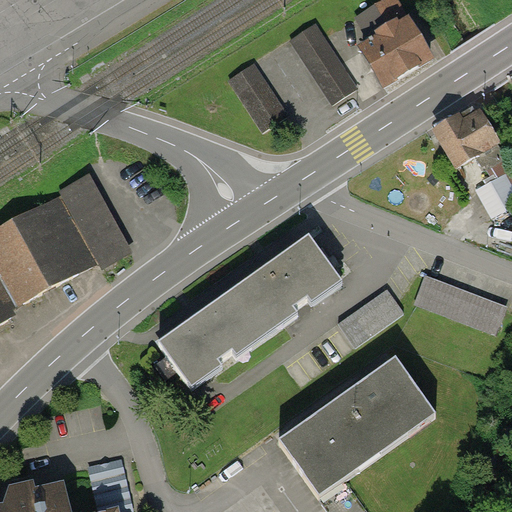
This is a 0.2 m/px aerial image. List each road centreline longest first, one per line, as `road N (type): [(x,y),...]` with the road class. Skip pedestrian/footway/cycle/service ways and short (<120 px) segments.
road 1 (residential): [(0,416),(78,340),(244,217)]
road 2 (residential): [(244,217),(191,153),(48,101),(26,85)]
road 3 (residential): [(306,178),(511,45)]
road 4 (residential): [(511,272),(318,196),(306,178)]
road 5 (residential): [(26,85),(51,59),(150,0)]
